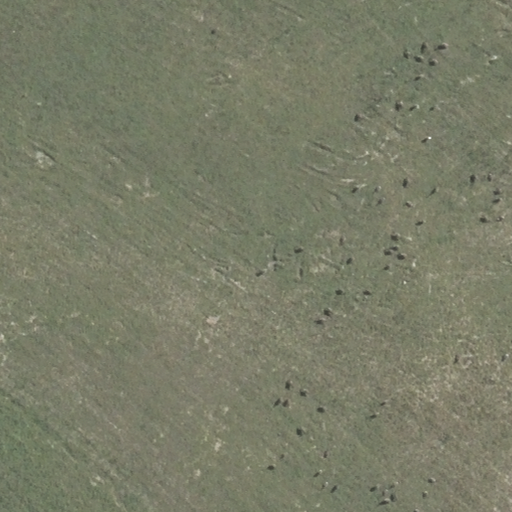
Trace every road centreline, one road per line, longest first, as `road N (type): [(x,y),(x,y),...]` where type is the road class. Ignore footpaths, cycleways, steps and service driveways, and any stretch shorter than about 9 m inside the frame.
road 1 (residential): [(366,0),(426,155),(511,272)]
road 2 (unknown): [(426,155),(511,66)]
